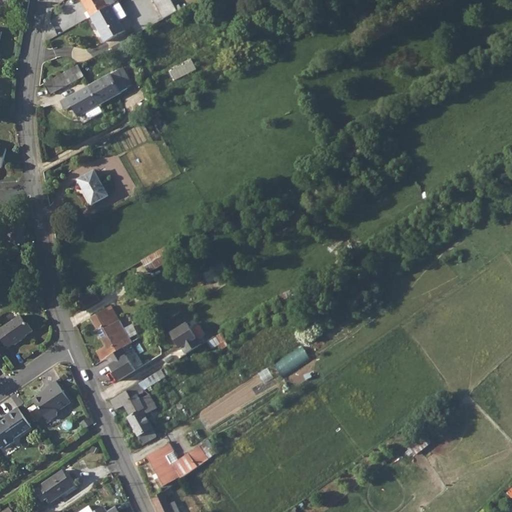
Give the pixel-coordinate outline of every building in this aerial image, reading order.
[(83,0),(89,11),(92,9),(95,15),(112,5),(116,3),(114,0),(83,0)] [(171,0),(153,0),(164,18),(178,11),(171,0)] [(223,0),(215,0),(207,4),(210,8),(214,6),(218,12),(227,7),(223,0)] [(95,15),(92,16),(106,40),(126,29),(112,5),(95,15)] [(89,11),(86,12),(89,18),(92,16),(95,15),(92,9),(89,11)] [(318,10),(308,15),(312,23),(321,18),(318,10)] [(121,41),(113,46),(120,60),(129,55),(121,41)] [(176,81),(199,69),(193,58),(171,70),(176,81)] [(84,75),(79,66),(45,85),(50,94),(84,75)] [(119,70),(90,86),(100,104),(129,88),(129,87),(133,84),(124,67),(120,70),(119,70)] [(100,104),(90,86),(61,102),(66,110),(72,106),(77,116),(100,104)] [(95,171),(78,180),(92,204),(109,195),(95,171)] [(25,244),(25,243),(25,237),(25,220),(9,220),(9,226),(9,244),(25,244)] [(152,256),(143,260),(150,272),(173,259),(166,248),(152,256)] [(118,275),(111,279),(113,283),(120,278),(118,275)] [(94,288),(75,299),(82,310),(101,299),(94,288)] [(121,342),(130,337),(112,306),(100,313),(91,318),(97,329),(97,330),(106,346),(97,352),(102,361),(107,357),(115,353),(124,347),(121,342)] [(21,315),(0,329),(0,337),(7,348),(14,344),(15,345),(22,340),(21,339),(33,331),(28,323),(26,323),(21,315)] [(127,327),(132,337),(139,334),(134,324),(127,327)] [(177,330),(160,340),(169,355),(171,354),(175,360),(191,351),(187,343),(186,344),(177,330)] [(130,337),(121,342),(124,347),(132,342),(130,337)] [(123,348),(107,357),(112,364),(110,365),(119,380),(135,370),(127,356),(128,355),(123,348)] [(286,378),(313,359),(304,348),(277,367),(286,378)] [(161,369),(143,380),(147,387),(165,376),(161,369)] [(71,401),(56,379),(46,386),(47,388),(42,391),(33,398),(46,417),(50,418),(57,413),(58,409),(71,401)] [(139,383),(111,400),(116,409),(124,405),(123,402),(138,394),(144,391),(143,390),(139,383)] [(138,394),(123,402),(124,405),(130,416),(143,409),(146,408),(138,394)] [(32,428),(18,407),(5,416),(6,418),(7,420),(2,423),(1,422),(0,423),(0,447),(1,449),(4,447),(6,448),(15,442),(16,439),(32,428)] [(130,416),(128,417),(143,444),(157,436),(146,414),(143,409),(130,416)] [(180,477),(181,479),(187,475),(204,462),(195,450),(179,460),(170,444),(147,456),(164,486),(180,477)] [(63,470),(33,491),(42,503),(49,498),(52,503),(74,486),(63,470)] [(173,485),(164,491),(170,504),(176,501),(180,498),(173,485)] [(164,491),(153,498),(159,511),(180,511),(176,501),(170,504),(164,491)]
